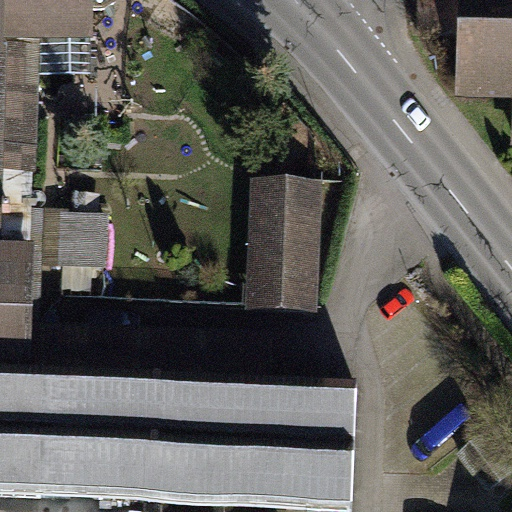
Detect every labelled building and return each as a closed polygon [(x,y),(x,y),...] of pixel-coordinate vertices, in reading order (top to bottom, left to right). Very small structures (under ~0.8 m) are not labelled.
[(87,0),(0,0),(0,395),(35,396),(40,254),(4,253),(6,191),(35,192),(39,54),(86,56),(87,0)] [(511,0),(422,0),(421,43),(466,45),(463,112),(511,114),(511,0)] [(316,195),(242,192),(237,325),(311,328),(316,195)] [(45,266),(120,265),(119,211),(44,212),(45,266)] [(35,396),(0,395),(0,511),(342,511),(346,406),(35,396)]
